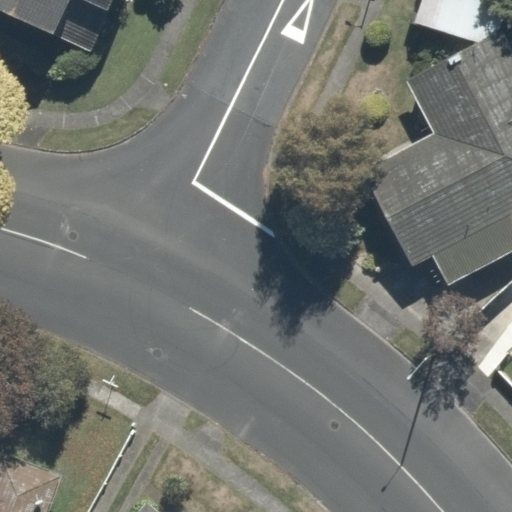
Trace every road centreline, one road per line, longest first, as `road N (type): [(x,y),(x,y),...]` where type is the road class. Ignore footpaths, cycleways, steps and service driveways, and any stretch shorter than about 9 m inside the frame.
road 1 (tertiary): [(443,511),(339,411),(250,343),(138,280)]
road 2 (residential): [(138,280),(284,0)]
road 3 (tertiary): [(138,280),(0,228)]
